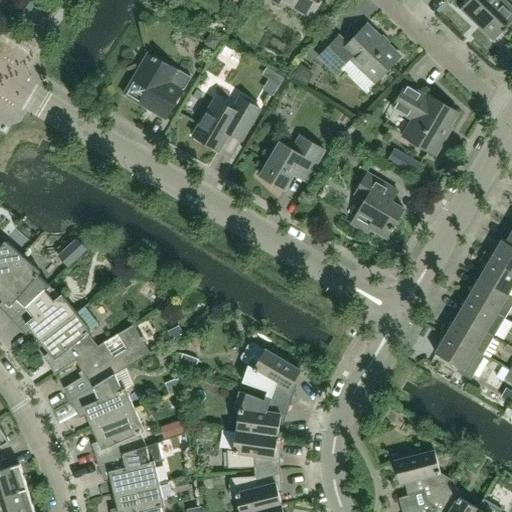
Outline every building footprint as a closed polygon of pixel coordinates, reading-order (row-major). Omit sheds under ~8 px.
[(321,0),(272,0),(281,5),(283,2),(310,18),(321,0)] [(511,21),(511,10),(501,0),(468,0),(462,7),(495,39),(511,21)] [(400,57),(367,25),(348,45),(339,36),(319,57),(336,73),(350,58),(375,83),(400,57)] [(210,33),(206,40),(208,46),(214,50),(220,40),(210,33)] [(185,89),(191,77),(180,70),(178,71),(148,53),(124,95),(165,119),(183,89),(185,89)] [(445,135),(458,113),(427,94),(426,96),(406,85),(393,108),(413,119),(403,136),(436,155),(447,136),(445,135)] [(242,140),(260,109),(239,97),(232,109),(215,99),(193,135),(219,151),(228,136),(240,139),(242,140)] [(306,182),(325,150),(300,136),(292,150),(280,142),(261,175),(285,190),(294,174),(306,182)] [(344,143),(338,153),(354,162),(360,152),(344,143)] [(387,238),(404,209),(376,192),(382,182),(368,173),(355,194),(366,200),(351,225),(367,235),(371,229),(387,238)] [(76,239),(69,246),(79,256),(86,250),(76,239)] [(511,271),(511,246),(506,243),(502,240),(491,259),(511,271)] [(0,282),(23,257),(5,241),(2,244),(0,242),(0,282)] [(12,321),(49,285),(38,275),(41,272),(23,257),(0,282),(0,298),(9,306),(4,312),(12,321)] [(508,295),(511,287),(511,271),(491,259),(480,278),(508,295)] [(511,305),(511,297),(508,295),(480,278),(469,297),(505,318),(511,305)] [(40,342),(77,313),(62,294),(59,297),(49,285),(12,321),(20,329),(26,324),(40,342)] [(494,336),(505,318),(469,297),(458,315),(486,332),(494,336)] [(84,307),(77,313),(40,342),(54,359),(48,364),(55,374),(76,361),(76,360),(99,347),(98,346),(88,334),(99,325),(84,307)] [(486,332),(458,315),(447,334),(475,350),(475,351),(483,355),(494,336),(486,332)] [(115,375),(151,353),(134,325),(98,346),(99,347),(76,360),(76,361),(85,376),(64,389),(71,401),(115,374),(115,375)] [(483,355),(475,351),(475,350),(447,334),(435,353),(458,367),(456,371),(471,380),(484,356),(483,355)] [(290,390),(301,371),(253,343),(249,344),(242,357),(244,360),(255,367),(254,368),(249,365),(243,382),(268,391),(266,396),(281,401),(290,404),(294,392),(290,390)] [(34,382),(48,369),(40,360),(26,373),(34,382)] [(135,410),(126,388),(122,390),(115,375),(115,374),(71,401),(76,411),(84,408),(92,428),(135,410)] [(179,379),(166,383),(169,393),(183,389),(179,379)] [(278,436),(281,415),(286,416),(290,404),(281,401),(266,396),(264,400),(239,392),(233,409),(239,409),(236,430),(278,436)] [(147,447),(141,433),(144,431),(135,410),(92,428),(101,449),(94,452),(98,463),(147,447)] [(63,433),(68,417),(53,412),(47,428),(63,433)] [(189,432),(185,420),(173,424),(177,435),(189,432)] [(0,459),(0,447),(9,441),(0,426),(0,459),(0,460),(0,459)] [(275,457),(278,436),(236,430),(233,451),(227,450),(229,468),(255,467),(255,472),(281,470),(280,458),(275,457)] [(160,483),(155,465),(163,463),(159,444),(147,447),(98,463),(102,474),(109,472),(114,494),(160,483)] [(453,480),(441,473),(435,451),(394,461),(400,483),(405,482),(408,496),(399,498),(402,511),(413,511),(450,485),(453,480)] [(0,497),(28,489),(20,464),(5,469),(0,460),(0,459),(0,497)] [(253,511),(282,505),(277,484),(282,483),(281,470),(255,472),(255,477),(229,478),(230,496),(236,495),(239,511),(253,511)] [(80,494),(97,488),(91,473),(75,480),(80,494)] [(162,511),(161,507),(165,506),(160,483),(114,494),(118,511),(162,511)] [(475,511),(478,508),(477,508),(460,498),(463,492),(450,485),(413,511),(475,511)] [(35,511),(28,489),(0,497),(0,511),(35,511)] [(499,511),(502,509),(483,498),(477,508),(478,508),(475,511),(499,511)]
